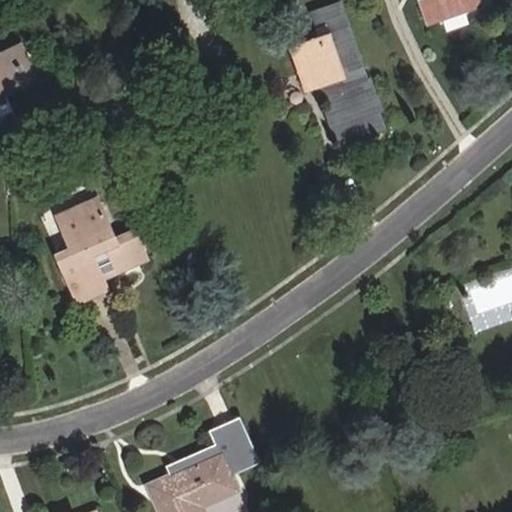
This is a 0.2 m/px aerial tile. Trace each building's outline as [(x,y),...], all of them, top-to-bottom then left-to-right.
[(428,25),(479,7),(476,0),(431,0),(420,4),(428,25)] [(350,9),(323,17),(330,36),(356,29),(350,9)] [(346,148),(388,136),(356,29),(298,47),(312,92),(328,87),(346,148)] [(13,101),(71,74),(64,59),(57,61),(35,44),(0,59),(0,118),(15,112),(13,101)] [(107,283),(152,263),(140,237),(120,245),(101,204),(65,221),(77,251),(63,257),(83,306),(111,294),(107,283)] [(175,473),(179,482),(221,462),(232,484),(238,482),(231,464),(250,457),(257,473),(262,471),(242,427),(211,440),(216,453),(175,473)] [(238,482),(257,473),(250,457),(231,464),(238,482)] [(179,482),(151,494),(158,511),(216,511),(239,502),(232,484),(221,462),(179,482)]
